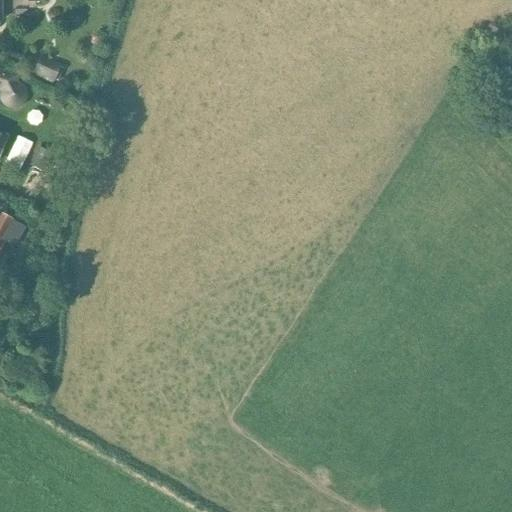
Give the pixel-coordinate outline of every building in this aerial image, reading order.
[(0,0),(0,21),(3,21),(2,0),(25,0),(26,1),(29,4),(42,3),(44,0),(0,0)] [(62,67),(40,58),(34,73),(55,82),(62,67)] [(0,102),(2,105),(7,110),(11,111),(17,110),(20,108),(24,105),(27,100),(27,94),(25,88),(22,84),(18,83),(20,77),(0,70),(0,102)] [(0,164),(12,170),(19,156),(10,152),(6,150),(9,140),(0,136),(0,164)] [(45,173),(52,154),(36,148),(29,166),(45,173)] [(51,195),(45,209),(51,212),(58,197),(51,195)] [(0,255),(3,250),(11,256),(27,228),(4,216),(0,222),(0,255)] [(30,320),(22,321),(23,331),(31,330),(30,320)]
